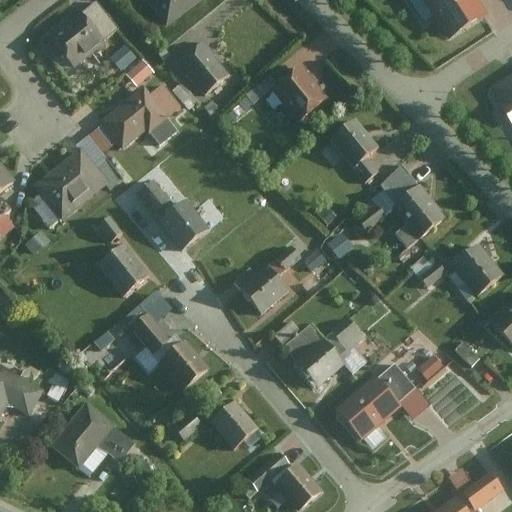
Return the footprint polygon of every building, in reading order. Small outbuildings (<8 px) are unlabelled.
[(208,0),(150,0),(168,27),(208,0)] [(475,0),(424,0),(422,2),(451,47),(490,23),(475,0)] [(81,16),(52,39),(76,70),(105,46),(81,16)] [(122,71),(138,57),(128,45),(112,59),(122,71)] [(231,78),(205,46),(180,66),(206,98),(231,78)] [(146,60),(128,75),(139,88),(157,73),(146,60)] [(328,102),(301,69),(273,93),(299,125),(328,102)] [(511,75),(493,89),(511,114),(511,75)] [(152,96),(147,89),(99,127),(121,154),(146,133),(159,149),(177,134),(169,124),(187,109),(167,84),(152,96)] [(378,144),(356,120),(331,142),(353,167),(378,144)] [(106,188),(78,154),(34,191),(61,224),(106,188)] [(112,183),(121,176),(107,160),(98,167),(112,183)] [(0,197),(17,183),(0,162),(0,197)] [(411,250),(449,220),(422,186),(392,209),(409,231),(400,237),(411,250)] [(207,231),(186,204),(163,222),(184,249),(207,231)] [(111,217),(99,228),(113,244),(126,233),(111,217)] [(506,278),(478,245),(451,269),(479,301),(506,278)] [(152,281),(126,249),(102,269),(128,300),(152,281)] [(314,270),(327,259),(321,252),(308,263),(314,270)] [(412,268),(432,289),(450,272),(431,252),(412,268)] [(285,291),(264,269),(240,292),(261,314),(285,291)] [(511,343),(511,303),(492,324),(511,343)] [(314,330),(287,353),(318,389),(346,366),(314,330)] [(188,393),(210,374),(185,343),(162,362),(188,393)] [(422,366),(427,379),(445,371),(440,359),(422,366)] [(48,393),(0,368),(0,420),(5,410),(32,424),(48,393)] [(44,379),(54,387),(49,394),(58,401),(72,384),(52,368),(44,379)] [(401,412),(377,382),(339,414),(363,443),(401,412)] [(259,434),(238,407),(211,428),(232,455),(259,434)] [(112,460),(126,441),(86,411),(54,455),(82,476),(100,451),(112,460)] [(304,511),(322,496),(296,467),(273,488),(295,511),(304,511)] [(451,479),(475,511),(478,511),(506,492),(492,472),(475,484),(464,469),(451,479)] [(465,511),(457,500),(440,511),(465,511)]
